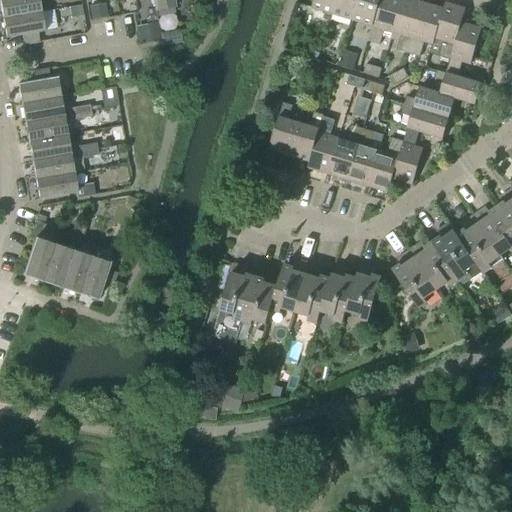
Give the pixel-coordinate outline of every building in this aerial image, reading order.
[(37,0),(0,0),(0,10),(2,20),(40,14),(37,0)] [(152,0),(154,12),(174,8),(172,0),(152,0)] [(333,13),(336,0),(314,0),(313,7),(333,13)] [(353,20),(358,0),(336,0),(333,13),(353,20)] [(373,26),(380,0),(358,0),(353,20),(373,26)] [(393,32),(402,0),(380,0),(373,26),(368,41),(380,44),(384,29),(393,32)] [(409,53),(424,3),(414,0),(402,0),(393,32),(401,34),(397,50),(409,53)] [(435,39),(444,9),(424,3),(409,53),(421,57),(425,42),(433,44),(435,39)] [(450,60),(462,22),(466,9),(446,3),(444,9),(435,39),(444,41),(439,57),(450,60)] [(43,33),(40,14),(2,20),(5,39),(22,36),(23,46),(39,43),(37,34),(43,33)] [(159,21),(139,24),(141,41),(161,39),(159,21)] [(482,29),(462,22),(450,60),(446,73),(458,77),(463,62),(471,64),(482,29)] [(372,76),(374,67),(366,64),(363,74),(372,76)] [(381,69),(374,67),(372,76),(378,78),(381,69)] [(403,69),(396,73),(400,81),(407,77),(403,69)] [(17,85),(21,105),(60,98),(56,78),(48,79),(47,70),(32,73),(34,82),(17,85)] [(446,73),(437,70),(435,77),(444,80),(440,93),(440,94),(454,98),(476,104),(482,84),(472,81),(458,77),(446,73)] [(396,73),(389,76),(394,84),(400,81),(396,73)] [(484,76),(475,73),(472,81),(482,84),(484,76)] [(355,87),(357,78),(349,75),(346,85),(355,87)] [(364,80),(357,78),(355,87),(361,89),(364,80)] [(375,93),(377,84),(369,81),(366,91),(375,93)] [(384,86),(377,84),(375,93),(381,95),(384,86)] [(103,89),(105,105),(118,103),(116,87),(103,89)] [(448,118),(454,98),(440,94),(440,93),(420,87),(416,99),(407,96),(405,104),(448,118)] [(354,114),(367,117),(373,99),(360,95),(354,114)] [(62,110),(60,98),(21,105),(24,124),(69,116),(70,122),(80,120),(78,108),(62,110)] [(289,155),(298,125),(287,122),(292,105),(283,102),(269,149),(289,155)] [(448,118),(405,104),(402,112),(411,115),(407,128),(419,131),(433,136),(442,139),(448,118)] [(91,118),(88,106),(78,108),(80,120),(91,118)] [(310,161),(324,116),(324,115),(313,112),(309,128),(298,125),(289,155),(310,161)] [(64,123),(70,122),(69,116),(24,124),(27,143),(66,136),(64,123)] [(328,173),(339,138),(331,135),(335,120),(324,116),(310,161),(308,167),(328,173)] [(348,179),(364,129),(352,125),(347,140),(339,138),(328,173),(348,179)] [(414,146),(419,131),(407,128),(404,141),(393,178),(412,184),(423,149),(414,146)] [(368,185),(379,150),(371,147),(376,132),(364,129),(348,179),(368,185)] [(69,149),(66,136),(27,143),(31,162),(75,154),(76,160),(86,158),(84,146),(69,149)] [(442,139),(433,136),(431,143),(440,146),(442,139)] [(393,178),(404,141),(392,137),(388,152),(379,150),(368,185),(389,191),(393,178)] [(97,156),(95,144),(84,146),(86,158),(97,156)] [(71,161),(76,160),(75,154),(31,162),(34,182),(73,175),(71,161)] [(75,186),(73,175),(34,182),(37,200),(76,193),(77,199),(94,196),(92,184),(75,186)] [(504,202),(496,207),(511,229),(511,188),(500,197),(504,202)] [(486,207),(473,216),(500,256),(511,247),(511,229),(496,207),(489,212),(486,207)] [(464,230),(457,235),(458,237),(480,269),(482,272),(483,273),(502,260),(500,256),(473,216),(460,225),(464,230)] [(40,282),(52,245),(40,241),(45,226),(34,222),(29,237),(33,239),(21,276),(40,282)] [(439,238),(431,243),(455,277),(458,281),(459,283),(461,286),(482,272),(480,269),(458,237),(457,235),(449,223),(435,232),(439,238)] [(85,227),(74,224),(71,234),(82,237),(85,227)] [(73,246),(78,248),(82,237),(71,234),(65,250),(52,245),(40,282),(59,289),(73,246)] [(420,242),(408,251),(436,291),(447,283),(451,289),(459,283),(458,281),(455,277),(431,243),(424,248),(420,242)] [(76,295),(89,257),(76,253),(78,248),(73,246),(59,289),(76,295)] [(400,265),(392,270),(420,310),(428,304),(424,299),(436,291),(408,251),(396,259),(400,265)] [(108,264),(89,257),(76,295),(95,301),(101,285),(109,288),(114,274),(106,271),(108,264)] [(272,304),(270,311),(280,314),(282,307),(295,311),(309,265),(295,261),(293,268),(283,265),(279,276),(280,276),(272,304)] [(248,267),(233,262),(220,309),(234,313),(232,320),(242,323),(255,279),(256,276),(246,273),(248,267)] [(329,281),(321,310),(334,315),(333,319),(343,322),(346,310),(355,281),(356,278),(347,275),(349,269),(334,264),(330,279),(329,281)] [(355,281),(346,310),(361,314),(359,319),(369,322),(382,277),(374,275),(376,268),(360,264),(356,278),(355,281)] [(324,269),(309,265),(295,311),(309,316),(307,322),(316,325),(321,310),(329,281),(330,279),(322,276),(324,269)] [(264,279),(256,276),(255,279),(242,323),(251,326),(253,319),(266,323),(270,311),(272,304),(280,276),(279,276),(266,272),(264,279)] [(243,390),(225,384),(219,404),(237,410),(243,390)]
